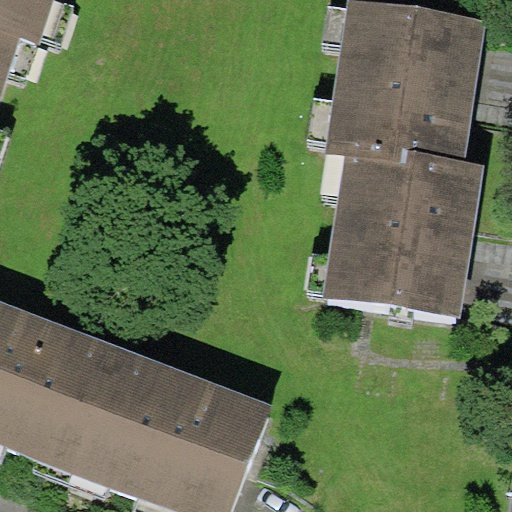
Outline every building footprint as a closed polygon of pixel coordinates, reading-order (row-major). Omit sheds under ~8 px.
[(54,0),(0,0),(0,27),(21,34),(42,41),(54,0)] [(486,29),(346,9),(325,154),(342,156),(465,174),(486,29)] [(0,96),(21,34),(0,27),(0,96)] [(465,174),(342,156),(319,308),(461,329),(484,177),(465,174)] [(0,328),(0,451),(163,511),(234,511),(266,426),(0,328)]
